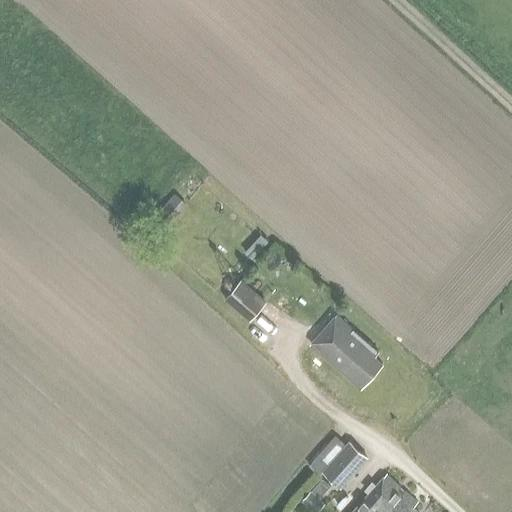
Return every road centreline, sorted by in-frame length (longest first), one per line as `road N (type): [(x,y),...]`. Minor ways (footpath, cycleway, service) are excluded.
road 1 (track): [(398,0),(511,104)]
road 2 (track): [(339,415),(456,511)]
